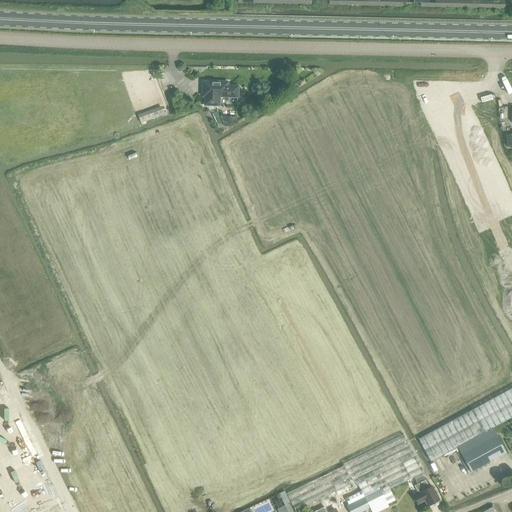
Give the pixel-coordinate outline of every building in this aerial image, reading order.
[(228,86),(228,82),(203,82),(202,97),(204,97),(204,106),(219,106),(219,97),(238,98),(238,86),(228,86)] [(141,123),(164,115),(161,107),(138,115),(141,123)] [(217,111),(212,114),(218,128),(223,125),(220,117),(217,111)] [(236,117),(220,117),(223,125),(224,127),(236,121),(236,117)] [(511,388),(418,440),(430,463),(457,448),(471,473),(506,454),(492,429),(511,418),(511,388)] [(403,434),(343,464),(344,466),(348,475),(354,482),(361,490),(369,509),(370,511),(378,511),(389,507),(387,505),(391,503),(394,501),(389,490),(414,478),(422,473),(423,473),(403,434)] [(315,480),(286,494),(295,511),(340,490),(354,482),(348,475),(344,466),(315,480)] [(425,480),(422,473),(414,478),(417,484),(414,486),(419,494),(413,496),(417,505),(423,502),(424,502),(428,508),(432,505),(434,506),(437,504),(438,502),(440,502),(432,486),(429,488),(425,480)] [(361,491),(345,499),(348,505),(346,506),(349,511),(362,511),(369,509),(361,491)]
